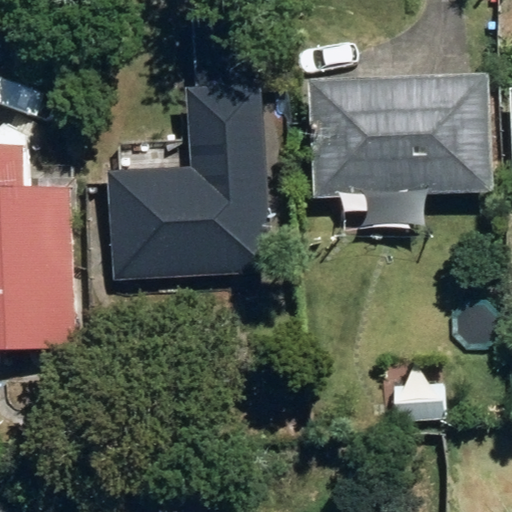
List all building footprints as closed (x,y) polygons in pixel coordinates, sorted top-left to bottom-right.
[(306,85),(305,204),(474,206),(475,87),(306,85)] [(284,271),(281,164),(279,104),(206,106),(208,166),(125,169),(128,275),(284,271)] [(0,131),(0,329),(85,334),(94,182),(57,180),(60,135),(0,131)] [(459,381),(400,379),(399,416),(458,417),(459,381)] [(0,487),(0,511),(34,511),(34,487),(0,487)]
